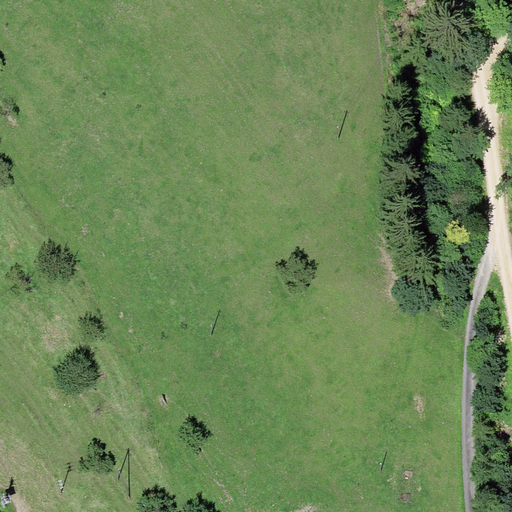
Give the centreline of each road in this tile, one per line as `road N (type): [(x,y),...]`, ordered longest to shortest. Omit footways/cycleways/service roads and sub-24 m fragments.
road 1 (track): [(165,435),(0,155)]
road 2 (track): [(473,511),(466,400),(495,221)]
road 3 (track): [(489,142),(459,0)]
road 4 (track): [(511,280),(495,221),(489,142)]
road 5 (track): [(511,12),(494,50),(489,142)]
